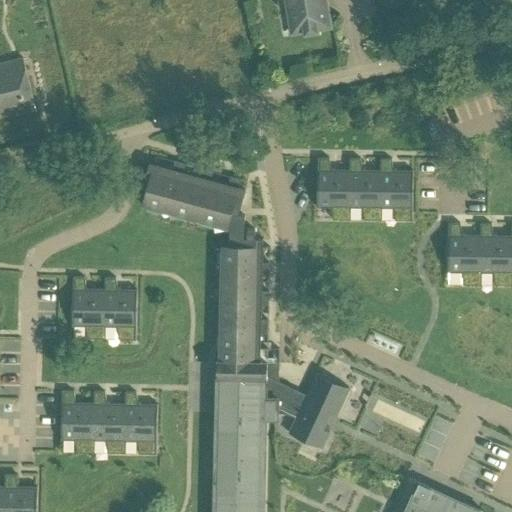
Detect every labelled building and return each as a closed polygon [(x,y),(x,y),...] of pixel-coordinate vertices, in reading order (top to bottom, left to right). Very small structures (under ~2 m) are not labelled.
[(286,0),(291,34),(305,32),(305,35),(318,32),(318,30),(331,28),(327,7),(324,8),(322,0),(286,0)] [(0,118),(36,110),(23,58),(0,63),(0,118)] [(329,158),(318,158),(317,205),(330,206),(332,219),(350,219),(349,206),(349,170),(331,170),(329,158)] [(349,170),(349,206),(361,206),(364,220),(381,220),(381,206),(380,171),(362,170),(360,159),(349,159),(349,170)] [(381,159),(380,171),(381,206),(393,206),(395,220),(412,220),(412,171),(393,171),(391,159),(381,159)] [(484,511),(462,502),(418,480),(414,489),(403,511),(264,511),(267,419),(278,420),(278,414),(278,398),(267,398),(267,385),(279,385),(279,384),(279,362),(276,362),(268,362),(268,349),(261,349),(262,333),(267,334),(268,320),(262,320),(262,305),(268,305),(269,292),(263,292),(263,277),(269,277),(269,264),(263,264),(264,240),(255,239),(255,230),(247,230),(247,239),(245,239),(245,216),(237,213),(245,181),(235,178),(233,187),(230,186),(229,192),(213,187),(217,173),(207,170),(205,179),(202,178),(201,184),(185,179),(189,165),(179,162),(176,171),(173,170),(172,176),(156,171),(146,206),(230,230),(230,247),(223,247),(220,361),(218,361),(218,363),(217,378),(219,378),(219,379),(219,393),(219,414),(218,414),(216,511),(484,511)] [(460,223),(449,223),(448,271),(461,271),(464,284),(481,284),(480,271),(480,235),(462,235),(460,223)] [(480,224),(480,235),(480,271),(492,270),(495,285),(511,285),(511,271),(511,236),(493,236),(491,224),(480,224)] [(87,289),(86,289),(85,277),(75,277),(73,277),(72,326),(74,326),(74,325),(85,326),(87,338),(105,339),(105,326),(104,289),(87,289)] [(105,278),(104,289),(105,326),(117,326),(119,339),(134,340),(136,340),(137,290),(136,290),(117,290),(116,278),(105,278)] [(377,351),(410,364),(415,351),(382,338),(377,351)] [(278,398),(278,414),(279,414),(287,414),(296,418),(289,433),(323,449),(330,432),(323,429),(329,415),(337,418),(350,389),(321,376),(316,374),(303,403),(301,402),(292,398),(287,398),(287,388),(280,385),(279,384),(279,385),(267,385),(267,398),(278,398)] [(78,403),(75,403),(74,391),(64,391),(64,390),(62,390),(61,440),(63,440),(63,439),(75,439),(77,453),(94,453),(94,440),(93,403),(78,403)] [(94,391),(93,403),(94,440),(96,440),(106,440),(108,453),(125,454),(126,441),(125,404),(115,403),(107,403),(105,391),(94,391)] [(125,392),(125,404),(126,441),(128,441),(137,441),(139,454),(155,454),(155,455),(157,455),(158,404),(156,404),(138,404),(136,392),(125,392)] [(430,440),(436,427),(387,405),(382,418),(430,440)] [(446,467),(462,426),(445,420),(429,460),(446,467)] [(511,464),(511,454),(505,451),(501,460),(511,464)] [(5,475),(5,486),(5,511),(36,511),(38,487),(36,486),(36,487),(18,487),(16,475),(5,475)]
